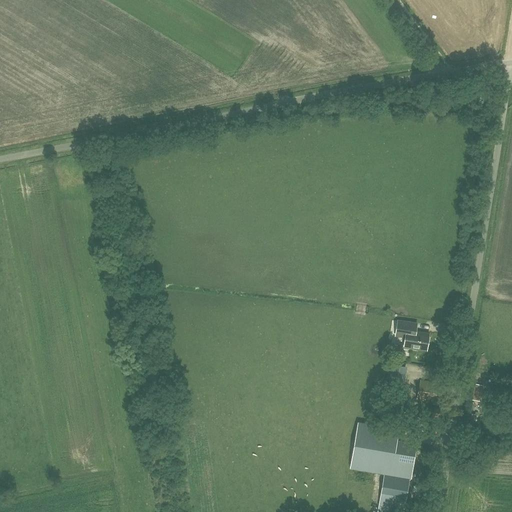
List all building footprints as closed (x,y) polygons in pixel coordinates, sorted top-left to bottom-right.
[(394,337),(404,339),(403,349),(425,352),(428,335),(407,332),(408,324),(396,322),(394,337)] [(404,369),(388,366),(385,390),(401,392),(404,369)] [(442,404),(445,385),(421,381),(418,400),(442,404)] [(439,422),(441,409),(422,406),(420,420),(439,422)] [(350,468),(410,478),(416,445),(396,442),(397,438),(398,431),(358,424),(350,468)] [(384,477),(384,493),(405,493),(406,478),(384,477)]
